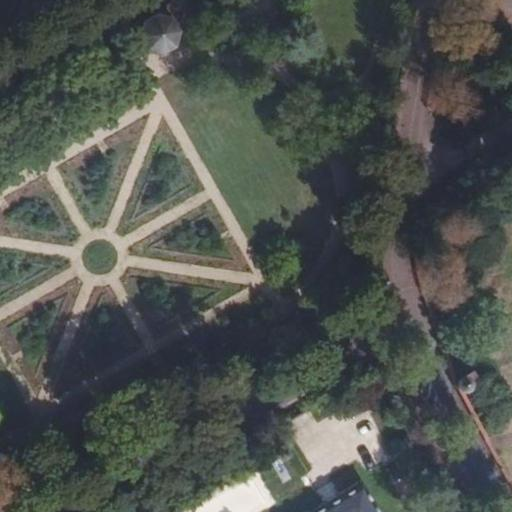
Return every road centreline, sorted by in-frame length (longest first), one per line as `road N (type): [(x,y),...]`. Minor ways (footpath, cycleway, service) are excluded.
road 1 (residential): [(19,511),(176,447),(394,322)]
road 2 (tertiary): [(394,322),(388,261),(430,0)]
road 3 (tertiary): [(508,511),(394,322)]
